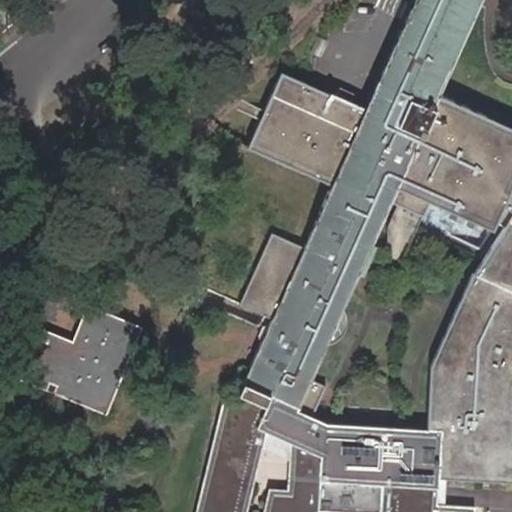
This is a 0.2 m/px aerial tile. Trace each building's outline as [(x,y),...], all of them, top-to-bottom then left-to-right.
[(511,0),(418,0),(369,109),(286,73),(253,148),(336,184),(308,247),(276,318),(242,395),(259,402),(269,407),(275,395),(303,408),(316,378),(363,274),(367,276),(380,246),(376,245),(402,188),(496,229),(507,205),(511,193),(511,127),(441,96),(485,0),(511,0)] [(511,193),(507,205),(511,207),(511,220),(477,273),(434,365),(432,427),(432,428),(445,428),(443,476),(447,476),(511,479),(511,193)] [(276,318),(308,247),(276,233),(245,303),(276,318)] [(108,413),(143,324),(87,302),(74,338),(32,322),(12,376),(108,413)] [(302,511),(290,493),(272,492),(267,511),(249,511),(267,435),(293,447),(318,415),(331,385),(316,378),(303,408),(275,395),(269,407),(259,402),(258,404),(226,397),(199,511),(302,511)] [(443,476),(445,428),(432,428),(432,427),(333,422),(318,415),(293,447),(290,493),(302,511),(437,511),(440,504),(442,476),(443,476)]
